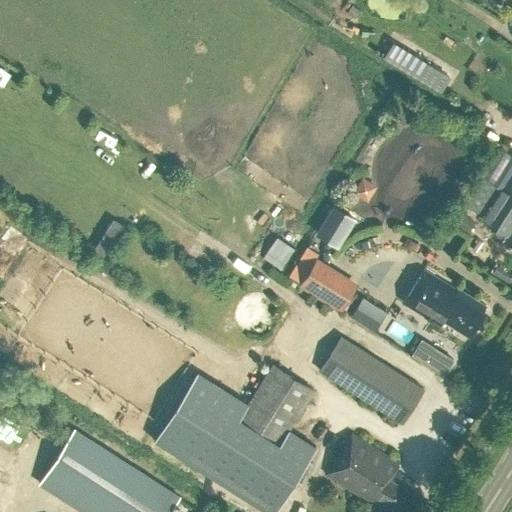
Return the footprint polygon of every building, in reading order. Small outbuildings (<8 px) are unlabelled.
[(475,141),(484,132),(473,120),(464,129),(475,141)] [(511,218),(511,163),(491,198),(475,188),(464,204),(480,215),(505,231),(511,218)] [(334,201),(316,231),(338,245),(357,216),(334,201)] [(6,216),(23,225),(30,211),(13,202),(6,216)] [(466,231),(472,221),(458,212),(452,223),(466,231)] [(339,310),(356,281),(315,256),(297,284),(339,310)] [(480,289),(492,267),(476,258),(464,281),(480,289)] [(470,295),(423,266),(402,299),(439,322),(442,317),(468,334),(485,309),(482,308),(486,302),(472,292),(470,295)] [(208,329),(234,315),(221,290),(195,305),(208,329)] [(385,311),(361,296),(349,316),(373,331),(385,311)] [(321,311),(314,320),(333,333),(339,323),(321,311)] [(401,420),(423,385),(343,334),(320,370),(401,420)] [(289,427),(313,388),(272,363),(248,401),(238,418),(239,419),(277,443),(279,444),(279,443),(289,427)] [(187,387),(156,438),(275,511),(306,460),(279,443),(279,444),(277,443),(239,419),(238,418),(187,387)] [(84,511),(169,511),(180,496),(73,428),(38,483),(84,511)] [(389,511),(392,511),(408,487),(390,475),(400,460),(352,429),(325,471),(389,511)]
